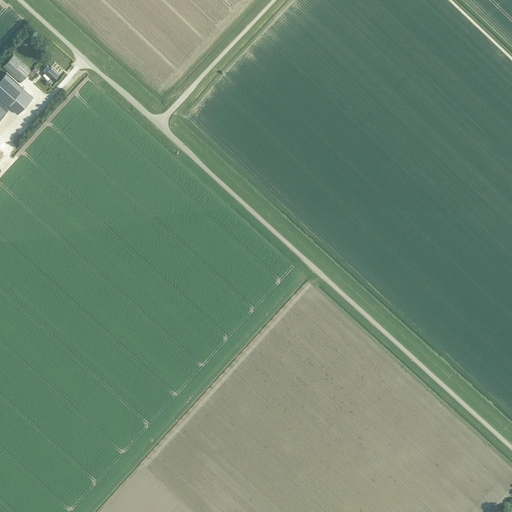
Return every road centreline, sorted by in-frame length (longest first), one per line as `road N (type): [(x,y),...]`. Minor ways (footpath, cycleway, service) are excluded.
road 1 (unclassified): [(511,448),(164,124)]
road 2 (unclassified): [(164,124),(21,0)]
road 3 (unclassified): [(164,124),(277,0)]
